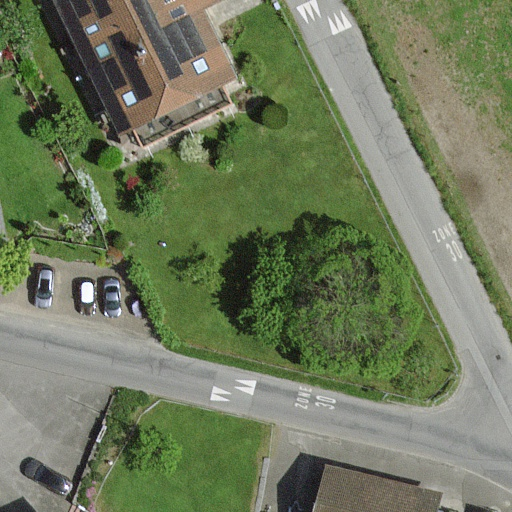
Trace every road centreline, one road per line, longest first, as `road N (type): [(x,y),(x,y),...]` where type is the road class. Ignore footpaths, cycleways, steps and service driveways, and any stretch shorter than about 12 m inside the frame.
road 1 (residential): [(511,454),(0,335)]
road 2 (residential): [(511,395),(317,0)]
